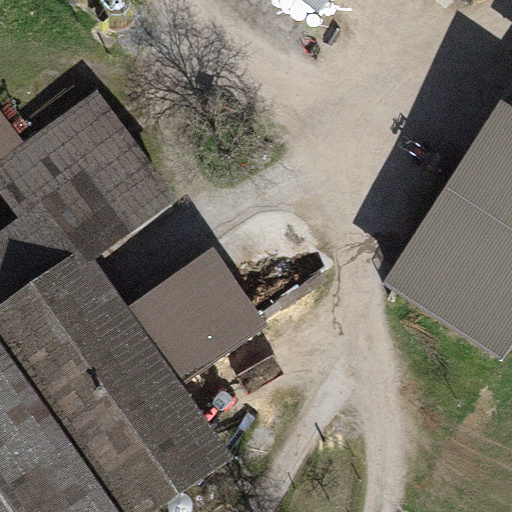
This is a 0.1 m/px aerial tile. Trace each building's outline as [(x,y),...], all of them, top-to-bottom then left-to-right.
[(349,0),(284,0),(324,32),(349,0)] [(481,0),(439,0),(465,21),(481,0)] [(79,272),(92,263),(176,204),(97,93),(23,145),(0,111),(0,195),(18,221),(0,233),(0,309),(71,260),(79,272)] [(511,123),(500,116),(391,286),(499,355),(511,334),(511,123)] [(111,291),(92,263),(79,272),(71,260),(0,309),(0,354),(111,511),(162,511),(232,463),(181,391),(267,331),(270,336),(314,305),(293,276),(251,305),(212,250),(125,311),(111,291)] [(0,511),(111,511),(0,354),(0,511)]
